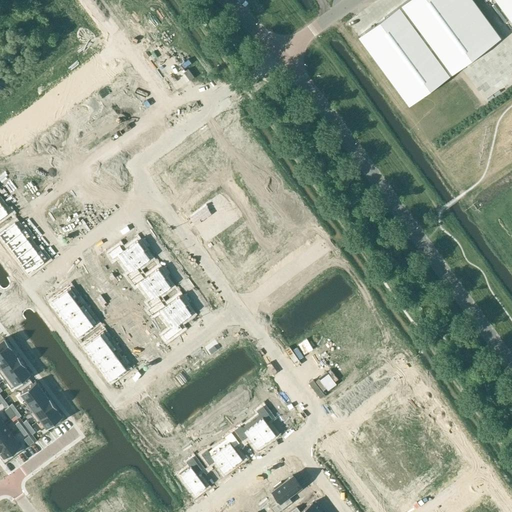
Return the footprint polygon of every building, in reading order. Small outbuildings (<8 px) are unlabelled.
[(460,0),(408,0),(358,36),(408,105),(492,43),(460,0)] [(511,0),(495,0),(511,22),(511,0)] [(110,80),(100,87),(104,93),(108,90),(115,99),(133,85),(126,76),(114,85),(110,80)] [(4,83),(0,85),(0,90),(6,98),(11,94),(20,106),(31,98),(17,80),(7,88),(4,83)] [(133,85),(115,99),(122,107),(117,111),(121,116),(131,109),(128,104),(139,95),(133,86),(133,85)] [(132,110),(122,118),(126,123),(130,120),(137,129),(155,116),(148,106),(136,115),(132,110)] [(155,116),(137,129),(137,130),(138,129),(144,138),(140,141),(144,147),(154,139),(150,134),(162,125),(155,116),(156,116),(155,116)] [(230,117),(221,124),(233,140),(242,133),(230,117)] [(212,130),(224,147),(233,140),(221,124),(213,130),(212,130)] [(212,130),(203,137),(215,153),(224,147),(212,130)] [(58,132),(49,139),(55,147),(50,151),(58,161),(63,157),(61,155),(70,148),(58,132)] [(203,137),(194,144),(206,160),(215,153),(203,137)] [(25,156),(25,157),(37,173),(46,166),(48,169),(53,165),(45,155),(40,158),(34,150),(26,157),(25,156)] [(25,157),(16,163),(28,180),(37,173),(25,157)] [(166,169),(159,174),(167,185),(179,176),(183,181),(193,174),(189,168),(185,171),(177,161),(175,162),(174,162),(165,169),(166,169)] [(16,164),(8,170),(20,186),(28,180),(16,163),(16,164)] [(242,169),(224,182),(232,193),(244,184),(248,189),(258,182),(254,176),(250,180),(242,169)] [(190,190),(179,198),(182,201),(180,202),(186,210),(204,196),(196,186),(200,183),(196,177),(186,185),(190,190)] [(95,190),(86,197),(98,213),(99,213),(98,213),(107,206),(101,198),(106,194),(99,184),(94,188),(95,190)] [(255,198),(243,207),(251,218),(269,205),(261,195),(265,191),(261,186),(251,193),(255,198)] [(86,197),(77,203),(90,220),(98,213),(86,197)] [(77,203),(70,209),(82,225),(89,220),(90,220),(77,203)] [(70,209),(61,215),(73,231),(82,225),(70,209)] [(51,220),(46,224),(53,234),(58,230),(64,238),(73,231),(61,215),(52,222),(51,220)] [(303,215),(294,222),(306,239),(307,238),(315,231),(303,215)] [(14,222),(0,233),(0,236),(5,243),(21,231),(14,222)] [(294,222),(285,229),(298,245),(306,239),(294,222)] [(285,229),(277,235),(289,251),(297,245),(298,245),(285,229)] [(21,231),(5,243),(10,250),(26,238),(21,231)] [(232,234),(214,248),(220,255),(221,254),(223,257),(234,249),(238,254),(248,247),(244,241),(240,244),(232,234)] [(277,235),(268,242),(280,258),(289,251),(277,235)] [(26,238),(10,250),(16,257),(32,245),(26,238)] [(120,245),(109,252),(113,258),(119,254),(125,262),(144,248),(137,239),(123,250),(120,245)] [(32,245),(16,257),(21,264),(37,252),(32,245)] [(144,248),(125,262),(126,263),(126,262),(132,270),(126,275),(130,280),(140,273),(137,268),(150,258),(143,249),(144,249),(144,248)] [(245,263),(233,272),(241,283),(248,278),(248,279),(257,272),(257,271),(258,270),(251,260),(255,256),(251,251),(241,258),(245,263)] [(37,252),(21,264),(28,273),(44,261),(37,252)] [(140,273),(130,280),(134,286),(140,282),(146,290),(165,277),(158,267),(144,278),(140,273)] [(165,277),(146,290),(147,291),(147,290),(153,298),(147,303),(151,308),(161,301),(158,296),(171,286),(164,277),(165,277)] [(67,289),(51,301),(58,310),(74,298),(67,289)] [(161,301),(151,308),(155,314),(161,310),(167,318),(186,305),(179,295),(165,306),(161,301)] [(74,298),(58,310),(64,318),(63,319),(64,319),(80,307),(74,298)] [(186,305),(167,318),(168,319),(168,318),(174,326),(168,331),(172,336),(182,329),(179,324),(192,314),(185,305),(186,305)] [(80,307),(64,319),(70,328),(87,315),(80,307)] [(87,315),(70,328),(71,328),(78,336),(94,324),(87,315)] [(362,334),(370,344),(375,340),(385,353),(396,345),(388,335),(390,333),(384,326),(383,327),(380,325),(370,332),(364,324),(358,328),(362,334)] [(100,333),(84,345),(90,354),(107,342),(100,333)] [(351,348),(365,366),(374,360),(365,348),(370,344),(362,334),(357,338),(360,342),(351,348)] [(5,338),(0,341),(0,355),(11,347),(5,338)] [(107,342),(90,354),(97,363),(113,351),(107,342)] [(11,347),(0,355),(0,365),(1,367),(0,368),(18,356),(18,355),(17,355),(11,348),(12,347),(11,347)] [(365,366),(351,348),(351,349),(343,355),(340,351),(334,355),(342,365),(347,361),(355,373),(364,366),(364,367),(365,366)] [(113,351),(97,363),(104,371),(120,359),(113,351)] [(323,369),(336,388),(345,381),(336,369),(342,365),(334,355),(328,359),(331,363),(323,369)] [(18,356),(0,368),(0,372),(5,379),(24,364),(18,356)] [(120,359),(104,371),(110,380),(126,368),(120,359)] [(24,364),(5,379),(11,388),(31,374),(24,365),(25,365),(24,364)] [(336,388),(323,369),(322,370),(323,370),(315,376),(311,372),(309,369),(303,373),(306,376),(313,386),(318,382),(327,394),(336,387),(336,388)] [(36,381),(20,393),(27,402),(43,390),(36,381)] [(43,390),(27,402),(33,410),(49,398),(43,390)] [(389,395),(379,403),(384,409),(388,406),(394,415),(412,401),(405,392),(393,401),(389,395)] [(33,410),(30,412),(37,422),(40,419),(56,408),(56,407),(49,398),(33,410)] [(401,432),(411,425),(407,419),(419,411),(412,402),(413,401),(412,401),(394,415),(395,415),(401,423),(397,427),(401,432)] [(262,416),(253,423),(267,441),(276,433),(266,421),(272,417),(264,406),(258,411),(262,416)] [(56,408),(40,419),(46,428),(62,416),(56,408)] [(411,425),(401,432),(405,438),(409,435),(416,444),(434,430),(427,421),(415,430),(411,425)] [(240,424),(235,428),(242,439),(247,435),(257,447),(266,440),(266,441),(267,441),(253,423),(244,429),(240,424)] [(5,424),(0,427),(0,444),(13,435),(5,424)] [(338,445),(342,450),(360,436),(352,425),(335,438),(339,444),(338,445)] [(423,461),(433,454),(429,449),(441,440),(434,431),(435,431),(434,430),(416,444),(417,444),(423,452),(419,456),(423,461)] [(229,441),(220,448),(233,465),(237,463),(243,458),(233,446),(239,442),(231,432),(225,436),(229,441)] [(13,435),(0,444),(0,453),(4,459),(21,446),(13,435)] [(347,454),(351,460),(369,447),(360,436),(342,450),(346,455),(347,454)] [(377,459),(369,447),(351,460),(360,471),(377,459)] [(207,449),(202,454),(209,464),(214,460),(224,472),(229,468),(230,468),(233,465),(220,448),(211,455),(207,449)] [(437,459),(433,454),(423,461),(427,467),(431,464),(438,473),(456,459),(449,450),(437,459)] [(456,460),(456,459),(438,473),(439,473),(445,481),(441,485),(435,489),(439,495),(445,490),(455,483),(451,478),(463,469),(456,460)] [(191,469),(180,477),(193,495),(205,487),(195,474),(200,470),(193,460),(187,464),(191,469)] [(362,475),(371,486),(388,473),(380,462),(362,475)] [(388,473),(371,486),(375,492),(374,493),(378,498),(396,484),(388,473)] [(280,501),(271,507),(275,511),(277,511),(292,501),(288,496),(301,486),(293,475),(282,483),(281,482),(273,487),(275,489),(272,490),(280,501)] [(405,495),(396,484),(378,498),(382,503),(383,502),(387,508),(399,500),(402,505),(412,497),(408,492),(405,495)] [(465,509),(467,511),(479,511),(490,504),(483,495),(465,509)] [(296,507),(289,511),(319,511),(320,511),(317,508),(312,503),(300,511),(296,507)]
